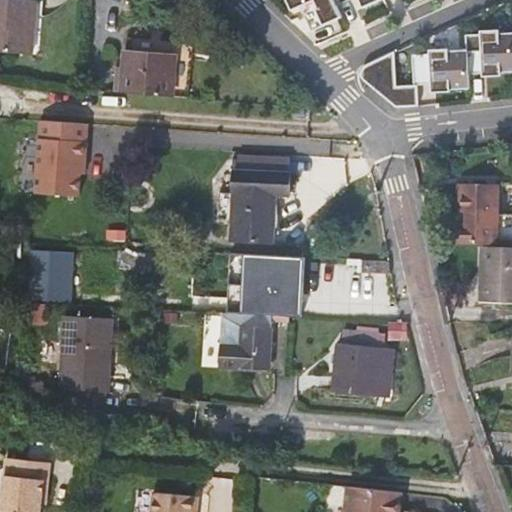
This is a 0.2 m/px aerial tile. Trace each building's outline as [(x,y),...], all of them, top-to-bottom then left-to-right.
[(0,0),(0,50),(32,54),(36,1),(27,0),(0,0)] [(311,31),(341,17),(336,5),(333,0),(286,0),(291,11),(301,6),(302,6),(305,12),(304,13),(311,31)] [(358,0),(362,8),(380,0),(333,0),(336,5),(347,0),(358,0)] [(484,51),(485,73),(485,74),(511,71),(511,31),(465,35),(466,49),(466,52),(484,51)] [(177,42),(176,57),(173,97),(187,98),(192,44),(177,42)] [(435,90),(468,89),(468,74),(466,52),(466,49),(429,51),(429,53),(430,69),(433,69),(434,84),(435,90)] [(394,56),(394,51),(373,61),(375,65),(394,56)] [(466,52),(468,74),(485,73),(484,51),(466,52)] [(173,97),(176,57),(124,52),(121,93),(128,93),(173,97)] [(429,53),(412,54),(413,85),(417,85),(434,84),(433,69),(430,69),(429,53)] [(396,86),(394,56),(375,65),(373,61),(366,64),(362,68),(360,72),(360,76),(363,80),(395,107),(418,106),(417,85),(413,85),(396,86)] [(37,193),(86,195),(89,120),(40,118),(37,193)] [(289,180),(289,173),(233,171),(233,179),(289,180)] [(289,180),(233,179),(233,194),(232,219),(231,240),(274,242),(276,196),(289,196),(289,180)] [(458,183),(457,242),(498,243),(499,184),(458,183)] [(232,219),(233,194),(218,193),(217,219),(232,219)] [(35,223),(33,223),(32,243),(61,244),(62,224),(53,223),(54,210),(35,210),(35,223)] [(21,242),(6,242),(6,258),(20,258),(21,242)] [(511,246),(482,246),(481,300),(511,300),(511,246)] [(71,301),(75,253),(33,250),(30,299),(71,301)] [(152,270),(153,253),(125,252),(120,251),(120,268),(152,270)] [(249,303),(251,256),(207,254),(202,254),(201,271),(223,272),(222,303),(249,303)] [(388,260),(359,259),(359,272),(390,274),(390,272),(388,260)] [(205,365),(220,365),(221,315),(207,314),(205,365)] [(271,369),(274,316),(224,314),(221,367),(271,369)] [(59,387),(109,390),(114,320),(63,318),(59,387)] [(344,345),(381,348),(382,336),(345,333),(344,345)] [(378,392),(391,393),(394,359),(382,358),(383,348),(381,348),(344,345),(339,345),(333,391),(378,396),(378,392)] [(382,358),(394,359),(395,349),(383,348),(382,358)] [(45,383),(20,381),(19,397),(43,400),(45,383)] [(108,409),(109,390),(59,387),(58,405),(108,409)] [(1,511),(40,511),(42,503),(43,494),(47,495),(49,479),(51,461),(8,456),(6,474),(1,511)] [(396,511),(399,493),(353,488),(349,511),(396,511)] [(202,502),(198,498),(159,491),(155,511),(198,511),(200,510),(202,502)]
